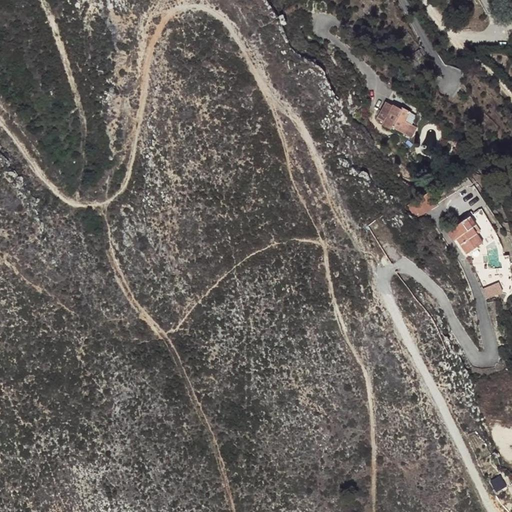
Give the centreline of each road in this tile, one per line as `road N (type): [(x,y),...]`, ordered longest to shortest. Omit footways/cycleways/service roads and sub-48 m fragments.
road 1 (track): [(265,90),(235,34),(198,0),(160,8),(140,27),(125,92),(125,149),(108,185),(79,206),(54,196),(0,120)]
road 2 (residential): [(492,511),(367,258)]
road 3 (track): [(367,258),(302,129),(265,90)]
road 4 (residential): [(426,0),(511,92)]
